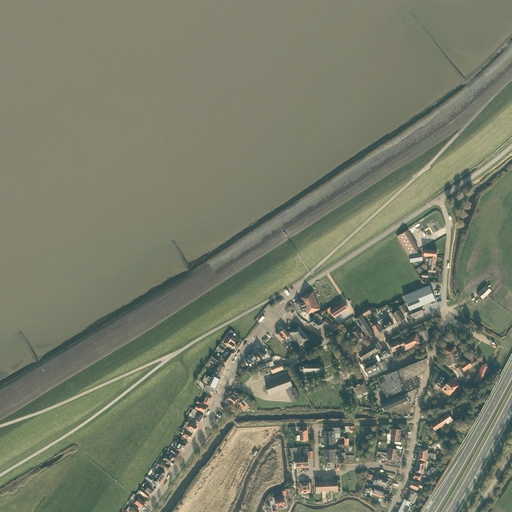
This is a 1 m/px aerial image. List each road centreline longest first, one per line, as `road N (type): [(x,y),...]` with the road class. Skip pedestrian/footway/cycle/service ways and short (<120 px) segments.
road 1 (tertiary): [(147,511),(199,436),(235,361),(278,310)]
road 2 (unclassified): [(0,477),(174,353)]
road 3 (unclassified): [(278,310),(438,199)]
road 4 (trunk): [(511,369),(430,511)]
road 5 (residential): [(317,474),(315,425),(416,422)]
road 6 (trunk): [(450,511),(511,399)]
